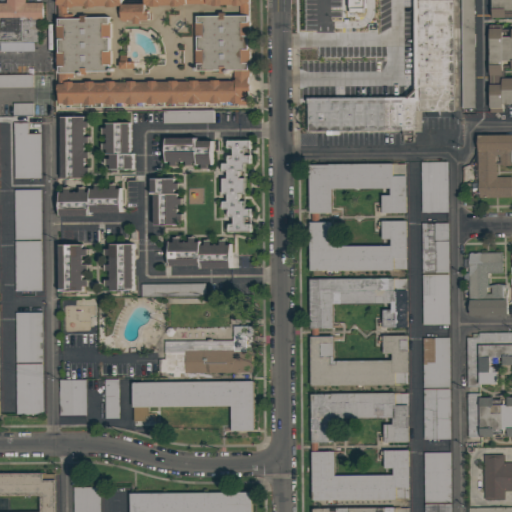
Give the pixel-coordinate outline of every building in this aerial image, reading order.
[(0,3),(0,52),(32,52),(32,42),(39,42),(39,20),(43,20),(43,3),(25,3),(25,0),(6,0),(7,3),(0,3)] [(123,7),(122,0),(58,0),(59,8),(123,7)] [(251,103),(250,0),(144,0),(145,6),(226,5),(226,15),(197,15),(198,70),(222,70),(222,74),(236,74),(236,81),(59,82),(59,104),(251,103)] [(454,112),(452,0),(413,0),(415,97),(307,98),(307,131),(416,130),(416,112),(454,112)] [(349,0),(350,13),(364,13),(364,20),(374,19),(373,0),(349,0)] [(475,108),(473,0),(460,0),(462,108),(475,108)] [(511,0),(491,0),(492,19),(511,18),(511,0)] [(147,22),(148,4),(122,4),(122,21),(147,22)] [(111,17),(58,19),(59,82),(74,82),(74,75),(90,74),(90,71),(113,71),(111,17)] [(489,79),(503,79),(503,65),(490,65),(489,79)] [(0,88),(33,88),(32,75),(0,75),(0,88)] [(511,103),(511,76),(502,77),(502,84),(490,84),(490,113),(503,113),(503,103),(511,103)] [(214,111),(163,111),(163,123),(213,124),(214,111)] [(41,179),(40,134),(29,134),(28,123),(14,123),(15,179),(41,179)] [(130,123),(105,123),(105,151),(109,151),(109,170),(134,170),(134,154),(131,154),(130,123)] [(511,134),(477,135),(478,198),(511,198),(511,177),(496,177),(496,156),(500,156),(500,165),(511,165),(511,151),(511,134)] [(167,139),(167,167),(192,167),(192,164),(201,164),(201,168),(213,168),(213,139),(167,139)] [(239,202),(239,192),(245,192),(245,179),(239,179),(239,169),(245,169),(245,161),(251,161),(251,141),(227,141),(227,149),(230,149),(230,163),(225,163),(225,179),(223,179),(223,197),(223,207),(231,207),(231,224),(229,224),(229,233),(251,233),(251,209),(246,209),(246,202),(239,202)] [(449,213),(448,163),(421,163),(421,213),(449,213)] [(310,214),(333,214),(333,189),(391,189),(391,195),(382,195),(382,214),(407,214),(406,176),(393,176),(393,164),(309,165),(310,214)] [(154,226),(179,225),(178,206),(180,206),(179,179),(153,179),(154,226)] [(122,214),(121,186),(95,187),(95,190),(72,191),(72,188),(61,188),(62,216),(122,214)] [(15,190),(15,239),(42,238),(41,190),(15,190)] [(310,222),(310,271),(407,271),(407,221),(382,221),(382,240),(391,240),(391,246),(332,246),(332,223),(310,222)] [(448,223),(422,224),(422,272),(449,272),(448,223)] [(231,268),(232,243),(212,243),(212,241),(205,240),(205,244),(196,244),(196,240),(181,240),(181,238),(171,238),(170,258),(170,267),(231,268)] [(16,292),(42,291),(42,242),(15,242),(16,292)] [(134,244),(109,244),(109,271),(108,271),(109,290),(134,290),(134,244)] [(59,246),(60,292),(87,291),(87,246),(59,246)] [(503,274),(502,253),(468,254),(470,316),(507,315),(506,285),(488,285),(488,274),(503,274)] [(188,267),(170,267),(170,275),(188,274),(188,267)] [(422,275),(423,325),(449,325),(449,275),(422,275)] [(310,279),(311,329),(333,329),(333,304),(391,304),(391,310),(383,310),(383,328),(408,328),(407,291),(394,292),(394,284),(406,284),(406,278),(310,279)] [(142,285),(142,296),(204,295),(204,284),(142,285)] [(16,362),(43,362),(42,313),(16,313),(16,362)] [(253,373),(252,326),(233,326),(233,341),(165,342),(165,360),(159,360),(159,374),(253,373)] [(467,387),(500,386),(500,365),(511,365),(511,333),(466,334),(467,387)] [(311,336),(311,386),(408,386),(408,336),(384,336),(384,354),(392,354),(392,361),(334,361),(334,336),(311,336)] [(449,338),(423,338),(423,387),(450,387),(449,338)] [(43,364),(16,364),(17,415),(43,415),(43,364)] [(118,379),(105,380),(106,419),(119,419),(118,379)] [(86,380),(59,380),(60,416),(86,415),(86,380)] [(133,383),(133,422),(149,421),(149,407),(232,407),(232,431),(254,431),(254,382),(133,383)] [(424,440),(450,440),(450,390),(423,390),(424,440)] [(468,437),(497,437),(511,436),(511,397),(479,398),(479,393),(467,393),(468,437)] [(311,394),(311,444),(334,444),(334,418),(393,418),(393,424),(383,424),(384,443),(409,443),(408,394),(311,394)] [(312,452),(312,501),(409,499),(408,450),(384,451),(384,469),(393,469),(393,475),(335,476),(334,452),(312,452)] [(451,502),(450,453),(424,453),(424,502),(451,502)] [(484,501),(505,500),(504,491),(511,490),(511,462),(503,463),(503,455),(484,455),(484,501)] [(55,511),(56,480),(43,480),(43,473),(0,473),(0,497),(40,497),(40,511),(55,511)] [(100,511),(100,488),(73,488),(73,511),(100,511)] [(130,494),(130,511),(251,511),(252,492),(130,494)]
